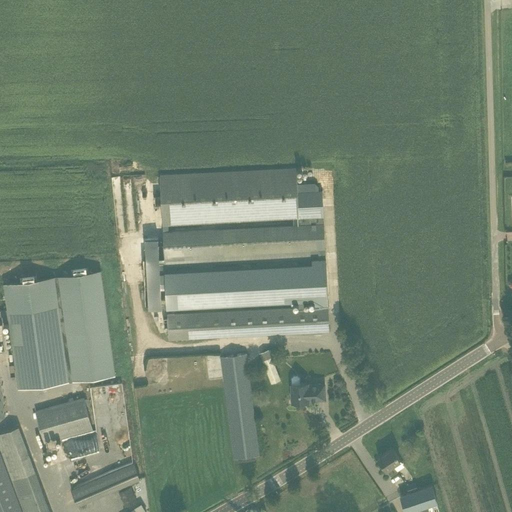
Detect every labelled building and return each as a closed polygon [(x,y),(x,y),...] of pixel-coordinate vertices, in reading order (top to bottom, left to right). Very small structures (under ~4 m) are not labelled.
[(163,224),(173,223),(293,217),(293,225),(324,223),(322,190),(319,191),(318,185),(315,182),(298,183),(297,167),(160,174),(163,224)] [(131,174),(112,176),(117,231),(136,229),(131,174)] [(318,299),(319,306),(328,306),(324,223),(293,225),(163,232),(165,265),(317,257),(318,263),(166,271),(165,270),(167,307),(167,306),(318,299)] [(149,308),(162,308),(158,237),(145,238),(149,308)] [(8,309),(0,310),(0,314),(2,315),(3,321),(9,320),(18,386),(115,373),(101,271),(4,285),(8,309)] [(328,306),(319,306),(167,314),(169,338),(179,338),(330,330),(328,306)] [(268,350),(260,353),(272,383),(281,380),(274,364),(268,350)] [(234,458),(259,455),(246,352),(221,356),(234,458)] [(308,382),(300,383),(300,377),(297,374),(294,374),(292,377),(292,383),(291,383),(292,402),(309,401),(309,399),(325,398),(325,383),(308,384),(308,382)] [(44,442),(93,428),(84,397),(35,410),(44,442)] [(0,445),(24,511),(50,511),(18,426),(0,432),(0,445)] [(401,460),(393,448),(378,457),(391,476),(397,472),(393,465),(401,460)] [(22,511),(0,451),(0,511),(22,511)] [(140,477),(133,462),(71,489),(80,509),(86,506),(84,501),(111,490),(117,506),(128,501),(132,508),(143,503),(133,480),(140,477)] [(416,482),(407,485),(409,491),(418,488),(416,482)] [(405,511),(407,511),(438,502),(432,484),(418,488),(409,491),(400,495),(405,511)]
